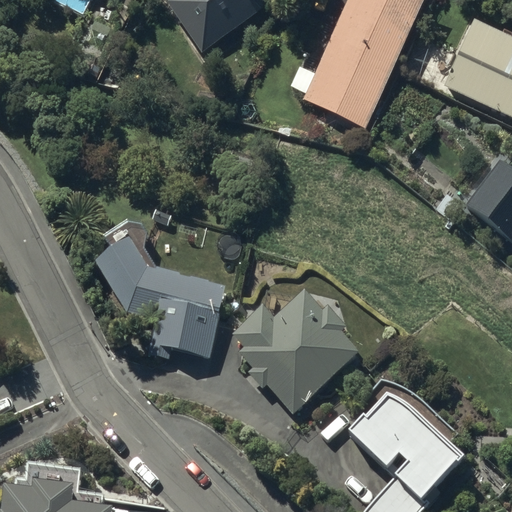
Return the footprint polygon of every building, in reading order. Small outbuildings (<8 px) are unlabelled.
[(265,8),(268,0),(169,0),(168,1),(204,51),(265,8)] [(366,127),(425,0),(350,0),(304,98),(366,127)] [(511,35),(475,18),(444,86),(511,116),(511,35)] [(511,169),(503,163),(469,209),(511,240),(511,169)] [(208,363),(227,291),(150,271),(132,242),(95,263),(127,317),(160,325),(151,359),(169,364),(172,353),(208,363)] [(295,413),(360,350),(343,329),(349,323),(331,302),(324,308),(307,288),(275,315),(266,304),(234,332),(246,345),(240,351),(255,368),(251,371),(265,388),(269,384),(295,413)] [(353,426),(389,462),(402,449),(411,457),(361,511),(419,511),(426,505),(428,507),(444,490),(436,483),(465,450),(452,438),(459,431),(408,385),(398,396),(393,390),(370,414),(367,411),(353,426)] [(115,511),(116,502),(74,498),(76,480),(38,476),(37,482),(8,479),(5,506),(1,506),(0,511),(115,511)]
